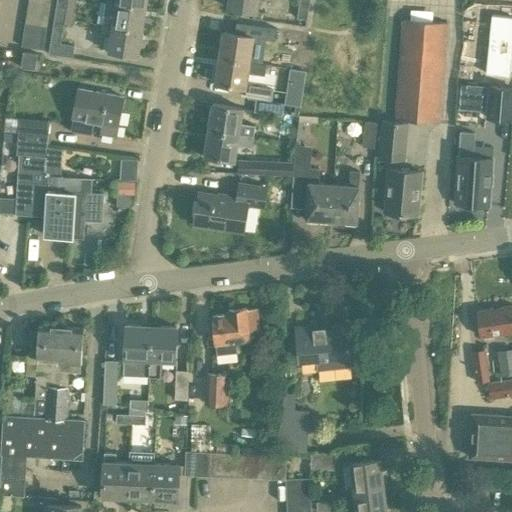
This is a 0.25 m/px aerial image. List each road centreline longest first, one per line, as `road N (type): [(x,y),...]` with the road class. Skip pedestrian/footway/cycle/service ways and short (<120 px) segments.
road 1 (residential): [(136,285),(182,0)]
road 2 (unclassified): [(136,285),(404,249)]
road 3 (unclassified): [(404,249),(428,489),(440,511)]
road 4 (unclassified): [(0,311),(136,285)]
